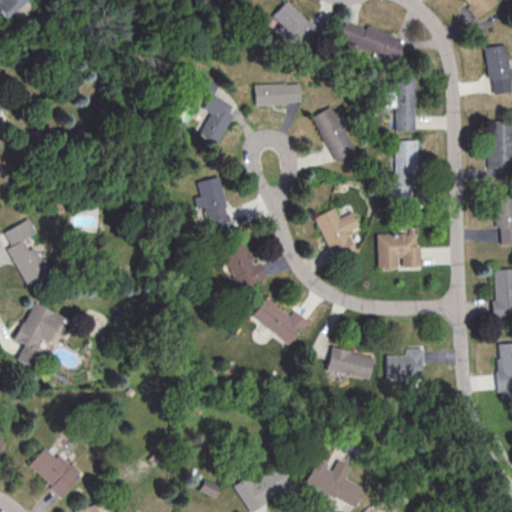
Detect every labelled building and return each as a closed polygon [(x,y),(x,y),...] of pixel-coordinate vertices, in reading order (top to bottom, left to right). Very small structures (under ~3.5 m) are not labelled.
[(22,0),(0,0),(0,16),(2,19),(22,0)] [(273,29),(293,51),(316,29),(288,0),(285,0),(271,14),(279,23),(273,29)] [(495,0),(497,2),(475,19),(466,8),(469,6),(464,0),(495,0)] [(338,37),(399,62),(407,42),(366,25),(364,28),(345,20),(338,37)] [(482,48),(504,44),(509,77),(507,77),(509,91),(492,94),(490,79),(487,79),(482,48)] [(394,106),(394,130),(414,130),(414,75),(392,75),(392,90),(384,90),(384,106),(394,106)] [(300,102),(299,82),(253,84),(254,104),(300,102)] [(201,108),(209,112),(198,132),(216,142),(235,107),(210,93),(201,108)] [(334,161),(354,151),(332,105),(312,115),(334,161)] [(487,167),(511,167),(511,119),(488,119),(487,167)] [(393,141),(415,140),(416,172),(419,172),(419,186),(409,187),(409,202),(386,202),(386,186),(391,186),(391,173),(393,172),(393,141)] [(195,180),(199,195),(193,197),(196,208),(202,206),(205,219),(209,218),(212,232),(230,228),(218,175),(195,180)] [(492,196),(511,194),(511,243),(499,244),(498,228),(494,228),(492,196)] [(346,230),(357,226),(351,212),(338,217),(334,207),(314,215),(332,261),(355,252),(346,230)] [(2,231),(10,245),(6,247),(25,285),(50,272),(40,253),(38,253),(30,236),(36,233),(28,218),(2,231)] [(374,235),(375,268),(395,267),(395,258),(400,258),(400,267),(418,267),(418,247),(414,247),(414,234),(374,235)] [(243,240),(220,250),(237,289),(265,277),(258,261),(253,263),(243,240)] [(492,271),(511,269),(511,315),(491,317),(489,301),(494,301),(492,271)] [(292,309),(288,315),(264,297),(250,315),(287,344),(306,320),(292,309)] [(62,315),(31,301),(14,339),(22,343),(15,358),(32,366),(37,355),(43,358),(47,350),(36,345),(40,338),(49,343),(62,315)] [(497,344),(511,342),(511,396),(501,398),(501,392),(496,392),(494,371),(496,371),(495,359),(498,359),(497,344)] [(324,368),(367,378),(372,356),(330,346),(324,368)] [(383,356),(403,355),(403,349),(421,349),(421,365),(419,365),(419,379),(384,380),(383,356)] [(81,475),(58,454),(55,457),(44,447),(27,465),(61,496),(81,475)] [(315,460),(302,483),(332,499),(333,497),(352,508),(362,489),(343,479),(349,467),(336,460),(330,471),(324,468),(325,465),(315,460)] [(233,486),(249,511),(250,511),(290,487),(280,472),(272,477),(266,465),(233,486)] [(198,490),(214,497),(219,485),(203,478),(198,490)] [(72,511),(99,511),(97,503),(72,510),(72,511)]
